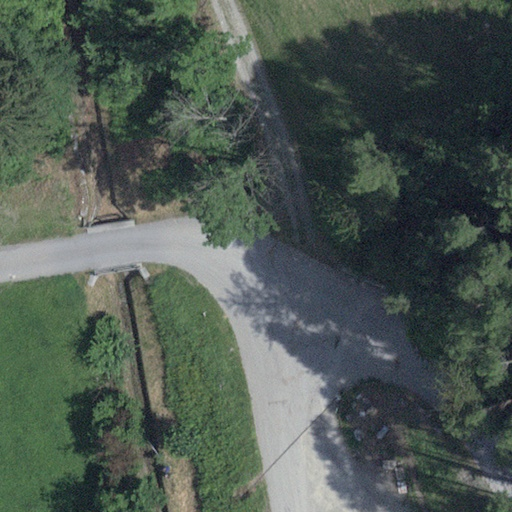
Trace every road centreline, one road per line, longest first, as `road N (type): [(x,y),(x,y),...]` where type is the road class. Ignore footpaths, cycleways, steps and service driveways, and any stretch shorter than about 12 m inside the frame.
road 1 (track): [(297,511),(286,444),(320,338),(353,313),(387,318),(428,340),(511,447)]
road 2 (track): [(0,266),(144,244),(202,245),(264,265),(353,313)]
